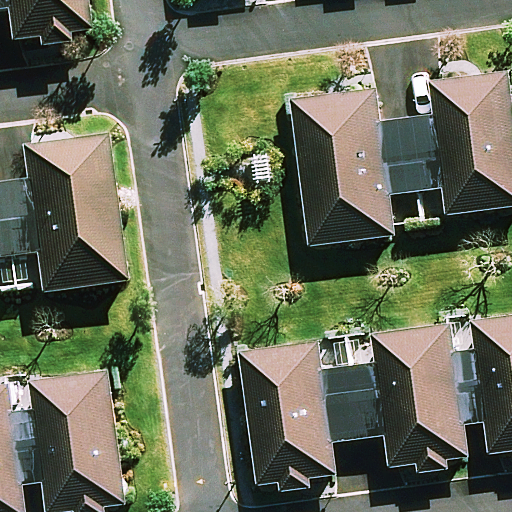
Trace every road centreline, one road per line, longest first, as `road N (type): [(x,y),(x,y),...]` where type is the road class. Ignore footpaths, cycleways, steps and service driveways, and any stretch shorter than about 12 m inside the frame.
road 1 (residential): [(148,75),(209,511)]
road 2 (residential): [(144,43),(483,0)]
road 3 (residential): [(0,95),(148,75)]
